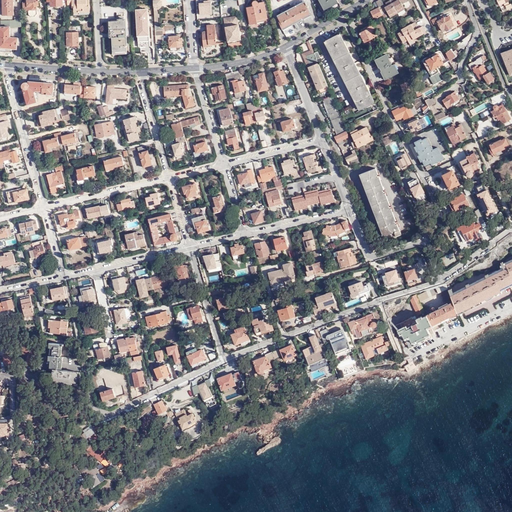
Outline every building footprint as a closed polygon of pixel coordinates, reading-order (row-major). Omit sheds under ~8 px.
[(3,0),(4,5),(4,17),(15,16),(14,0),(3,0)] [(31,0),(32,0),(26,1),(26,3),(24,3),(24,10),(38,10),(37,5),(39,4),(38,0),(31,0)] [(90,0),(86,1),(82,1),(74,1),(74,0),(67,0),(68,6),(72,5),(72,9),(74,8),(75,14),(79,14),(79,11),(90,11),(90,0)] [(153,0),(154,2),(155,24),(159,24),(158,9),(159,9),(159,8),(161,8),(161,1),(161,0),(153,0)] [(201,0),(199,0),(201,15),(212,14),(210,0),(206,0),(207,2),(201,2),(201,0)] [(256,21),(256,19),(266,17),(267,17),(263,0),(257,1),(256,0),(253,0),(253,1),(252,1),(252,2),(253,6),(250,6),(246,7),(250,23),(256,22),(256,21)] [(337,0),(318,0),(327,15),(341,7),(337,0)] [(379,0),(376,2),(379,8),(382,14),(386,11),(388,15),(396,11),(403,7),(402,5),(408,1),(407,0),(390,0),(385,3),(386,4),(384,5),(381,0),(379,0)] [(306,3),(305,1),(296,5),(281,13),(282,15),(279,17),(278,17),(280,22),(279,22),(280,23),(280,24),(282,29),(310,14),(308,11),(309,10),(308,9),(308,7),(306,3)] [(373,20),(383,16),(382,15),(382,14),(379,8),(370,13),(373,20)] [(311,16),(310,14),(282,29),(283,30),(291,26),(311,16)] [(450,27),(449,25),(452,23),(448,14),(441,17),(442,19),(437,21),(436,18),(432,20),(434,24),(435,23),(439,31),(441,29),(444,28),(445,30),(445,31),(450,29),(450,27)] [(228,17),(224,18),(229,46),(242,44),(237,19),(233,20),(234,25),(230,26),(228,17)] [(22,20),(16,21),(2,22),(2,28),(0,28),(0,37),(0,48),(5,48),(5,49),(13,49),(18,49),(18,42),(17,42),(17,38),(11,38),(10,28),(23,27),(22,20)] [(110,34),(112,34),(112,38),(114,38),(115,52),(126,52),(126,47),(128,47),(127,40),(126,40),(125,29),(126,29),(126,20),(118,20),(118,22),(110,23),(110,34)] [(413,39),(426,32),(423,26),(419,28),(419,27),(418,28),(415,22),(401,30),(402,31),(398,33),(403,43),(407,41),(412,38),(413,39)] [(215,25),(207,25),(208,31),(205,32),(203,33),(204,46),(209,46),(209,44),(216,43),(215,34),(216,34),(215,25)] [(372,25),(368,27),(368,26),(359,30),(365,42),(377,36),(372,25)] [(291,26),(283,30),(285,34),(293,30),(291,26)] [(141,28),(138,28),(136,28),(138,51),(149,50),(148,36),(150,35),(149,27),(141,28)] [(79,33),(67,33),(68,46),(79,46),(79,33)] [(180,34),(170,35),(170,41),(169,44),(169,45),(171,47),(171,50),(177,49),(177,47),(183,46),(183,40),(181,40),(180,34)] [(354,72),(349,60),(343,49),(338,37),(329,41),(363,109),(370,105),(365,94),(360,83),(354,72)] [(446,53),(450,61),(451,63),(453,62),(452,59),(455,58),(457,57),(456,56),(454,52),(452,48),(446,53)] [(330,90),(318,60),(315,53),(314,50),(311,51),(303,55),(308,67),(308,68),(310,67),(312,71),(314,76),(315,79),(318,85),(320,90),(321,94),(330,90)] [(511,50),(501,54),(510,77),(511,76),(511,50)] [(386,54),(376,58),(386,79),(398,73),(394,64),(391,64),(386,54)] [(441,71),(452,65),(451,63),(450,61),(445,64),(440,55),(425,62),(432,76),(434,75),(438,82),(444,79),(437,67),(439,66),(441,71)] [(483,65),(483,66),(485,65),(483,63),(485,62),(484,61),(487,59),(484,55),(477,59),(477,60),(473,62),(469,64),(471,68),(477,65),(479,68),(483,65)] [(479,68),(477,65),(471,68),(472,69),(473,71),(475,70),(480,79),(484,76),(489,85),(495,81),(490,72),(488,74),(483,66),(483,65),(479,68)] [(277,67),(273,69),(277,78),(275,79),(279,86),(288,83),(283,70),(280,71),(279,68),(278,69),(277,67)] [(240,76),(239,73),(226,76),(228,82),(232,81),(233,85),(236,98),(243,96),(242,91),(246,90),(244,80),(238,82),(237,80),(241,79),(240,76)] [(255,75),(250,76),(252,83),(257,82),(259,91),(268,89),(264,73),(259,74),(260,77),(256,78),(255,75)] [(410,81),(401,84),(405,96),(414,93),(410,81)] [(30,82),(30,83),(27,82),(26,82),(25,83),(24,83),(24,84),(24,85),(24,86),(24,88),(29,104),(38,102),(35,92),(37,91),(43,92),(43,93),(44,94),(54,95),(55,88),(56,88),(56,84),(39,83),(30,82)] [(223,83),(213,86),(214,93),(216,92),(218,99),(226,97),(223,83)] [(80,97),(81,94),(81,86),(80,86),(73,85),(66,85),(65,94),(79,95),(78,98),(80,98),(80,97)] [(165,97),(182,96),(180,89),(189,89),(188,85),(164,86),(165,97)] [(95,99),(96,87),(81,86),(81,94),(84,95),(84,97),(95,99)] [(126,100),(127,90),(115,89),(108,88),(106,104),(113,104),(113,98),(126,100)] [(189,89),(180,89),(182,96),(186,108),(191,107),(190,105),(194,104),(189,89)] [(447,96),(443,99),(449,108),(453,106),(452,104),(460,99),(455,91),(451,93),(450,92),(449,92),(447,93),(447,95),(447,96)] [(324,100),(339,135),(347,132),(332,96),(324,100)] [(429,97),(425,99),(428,105),(429,107),(430,105),(435,103),(432,97),(431,98),(429,97)] [(399,108),(392,111),(397,120),(403,117),(404,119),(413,116),(408,105),(399,109),(399,108)] [(429,107),(426,110),(423,112),(425,116),(432,110),(430,105),(429,107)] [(491,109),(490,110),(490,111),(496,122),(501,119),(503,124),(511,119),(505,105),(502,107),(502,108),(500,109),(498,105),(491,108),(491,109)] [(105,115),(104,111),(102,107),(102,106),(97,107),(100,117),(105,115)] [(107,106),(102,107),(104,111),(105,115),(105,116),(114,114),(112,110),(108,111),(107,106)] [(53,121),(63,119),(61,112),(60,108),(43,112),(44,113),(39,114),(41,119),(42,125),(47,124),(46,123),(48,122),(49,125),(53,124),(53,121)] [(228,124),(233,123),(229,109),(226,109),(225,110),(225,108),(219,110),(219,111),(223,126),(223,127),(229,126),(228,124)] [(68,110),(61,112),(63,119),(66,118),(67,120),(69,119),(69,117),(68,110)] [(257,113),(256,110),(253,111),(255,119),(256,119),(257,122),(266,120),(264,112),(257,113)] [(255,123),(252,111),(250,111),(243,113),(246,125),(255,123)] [(435,115),(437,120),(446,116),(444,112),(435,115)] [(0,116),(0,137),(7,135),(5,127),(10,126),(8,120),(2,121),(1,117),(0,116)] [(137,116),(124,120),(131,142),(141,139),(139,133),(142,132),(140,126),(139,127),(137,123),(139,122),(137,116)] [(198,117),(180,122),(181,128),(189,125),(190,128),(191,127),(192,129),(195,128),(194,127),(196,126),(200,124),(198,117)] [(420,125),(417,118),(414,120),(409,122),(405,124),(407,129),(410,127),(412,131),(416,129),(417,131),(422,129),(420,125)] [(280,131),(283,130),(291,128),(296,127),(295,123),(294,123),(293,119),(281,122),(281,124),(278,125),(280,131)] [(105,133),(105,136),(115,134),(112,121),(95,125),(97,135),(105,133)] [(184,136),(181,128),(180,122),(171,125),(175,139),(184,136)] [(451,127),(452,128),(447,130),(453,143),(461,139),(461,140),(467,137),(462,126),(456,129),(455,125),(451,127)] [(352,143),(353,145),(353,146),(357,144),(361,142),(362,143),(372,138),(367,128),(359,132),(353,135),(356,142),(352,143)] [(60,145),(64,144),(68,143),(68,142),(72,141),(72,143),(77,141),(76,137),(83,136),(82,131),(71,134),(71,135),(67,136),(66,135),(62,136),(61,132),(55,134),(56,138),(44,141),(47,152),(52,151),(51,148),(60,145)] [(347,131),(347,132),(339,135),(335,137),(338,143),(342,141),(350,137),(347,131)] [(226,135),(228,145),(233,144),(234,150),(239,148),(235,133),(226,135)] [(387,135),(382,138),(386,145),(391,142),(387,135)] [(186,141),(184,136),(175,139),(177,144),(172,145),(176,155),(184,152),(182,147),(184,146),(182,142),(186,141)] [(420,149),(418,149),(425,164),(430,162),(435,160),(436,162),(444,158),(439,147),(434,149),(428,137),(423,139),(422,138),(416,141),(420,149)] [(195,154),(204,151),(208,149),(206,141),(205,141),(204,138),(195,140),(197,144),(194,145),(195,148),(194,148),(195,154)] [(492,155),(496,153),(505,149),(504,147),(509,145),(506,139),(502,141),(501,140),(497,142),(496,142),(490,145),(492,149),(490,150),(492,155)] [(400,140),(392,146),(397,152),(404,146),(400,140)] [(151,160),(147,146),(138,147),(139,152),(141,158),(143,165),(149,163),(149,165),(152,164),(151,160)] [(346,158),(349,165),(361,163),(355,150),(352,152),(353,154),(346,158)] [(0,164),(5,163),(5,161),(13,159),(13,161),(14,165),(20,163),(16,151),(11,152),(9,153),(8,151),(0,152),(0,164)] [(397,157),(394,158),(399,170),(411,164),(406,152),(397,156),(397,157)] [(473,172),(474,172),(480,169),(477,164),(479,163),(474,153),(467,157),(467,158),(460,161),(468,176),(469,177),(470,177),(471,177),(472,176),(473,175),(473,174),(474,173),(473,172)] [(306,161),(304,161),(306,170),(308,170),(309,173),(322,170),(321,166),(319,166),(317,161),(315,162),(313,158),(315,157),(314,154),(305,157),(306,161)] [(115,167),(115,168),(121,167),(120,166),(125,164),(123,156),(104,161),(107,169),(115,167)] [(287,160),(290,171),(296,169),(294,160),(291,161),(290,159),(287,160)] [(284,172),(290,171),(287,160),(284,161),(284,163),(281,164),(284,172)] [(261,171),(262,174),(264,180),(264,181),(265,181),(270,179),(274,178),(277,177),(274,167),(269,168),(268,165),(264,166),(265,170),(261,171)] [(48,175),(53,193),(58,192),(57,187),(58,187),(57,185),(65,183),(62,171),(64,170),(63,166),(56,168),(57,172),(48,175)] [(80,181),(84,180),(86,179),(85,177),(88,177),(96,175),(94,166),(77,170),(77,172),(78,172),(79,179),(80,181)] [(460,183),(452,166),(447,168),(449,172),(443,175),(445,179),(448,184),(450,188),(451,188),(452,189),(456,187),(456,186),(460,183)] [(363,174),(387,236),(395,233),(397,238),(402,236),(377,169),(363,174)] [(253,187),(252,184),(256,183),(252,170),(247,171),(248,173),(238,176),(241,185),(245,184),(246,189),(253,187)] [(385,236),(387,236),(363,174),(361,175),(385,236)] [(274,178),(277,187),(283,186),(280,176),(277,177),(274,178)] [(417,196),(419,201),(426,197),(417,179),(414,180),(408,183),(410,188),(407,189),(409,195),(413,193),(415,196),(416,196),(417,196)] [(196,183),(183,187),(184,192),(186,192),(188,198),(197,195),(196,190),(198,190),(196,183)] [(483,183),(476,186),(480,193),(477,194),(487,215),(497,210),(496,210),(498,209),(498,207),(497,205),(495,206),(487,190),(486,190),(483,183)] [(283,186),(277,187),(268,189),(264,190),(263,191),(264,194),(266,193),(270,206),(282,202),(278,190),(280,190),(284,188),(283,186)] [(9,204),(16,203),(16,201),(14,193),(20,192),(20,191),(19,188),(6,192),(9,204)] [(27,190),(27,189),(20,191),(20,192),(14,193),(16,201),(20,200),(21,202),(30,199),(28,190),(27,190)] [(293,200),(295,209),(299,208),(303,207),(308,206),(307,203),(312,202),(316,201),(320,200),(320,203),(325,201),(330,200),(334,199),(332,190),(330,191),(318,193),(318,191),(305,194),(306,197),(293,200)] [(148,206),(163,203),(161,197),(160,198),(159,193),(146,196),(148,206)] [(463,194),(447,202),(453,213),(470,204),(468,199),(467,200),(463,194)] [(216,207),(214,208),(215,213),(227,209),(222,195),(214,198),(215,201),(216,207)] [(131,198),(121,201),(122,203),(117,204),(119,210),(124,209),(124,210),(133,208),(133,205),(135,204),(135,200),(132,201),(131,198)] [(87,220),(110,214),(108,206),(101,208),(100,206),(87,210),(87,211),(85,212),(87,220)] [(79,210),(74,211),(74,213),(68,215),(68,213),(59,216),(62,225),(67,224),(68,227),(69,227),(69,228),(75,227),(77,224),(76,219),(81,218),(79,210)] [(252,212),(255,223),(265,220),(265,222),(265,223),(271,221),(270,217),(264,219),(262,211),(257,212),(257,211),(252,212)] [(149,219),(153,234),(155,245),(174,241),(175,241),(176,241),(177,240),(178,239),(178,238),(178,236),(178,235),(177,235),(176,235),(172,219),(171,214),(149,219)] [(203,220),(202,216),(195,218),(199,233),(211,229),(210,225),(209,226),(206,219),(203,220)] [(335,228),(333,228),(333,225),(331,225),(329,225),(327,225),(327,227),(325,228),(325,229),(324,234),(333,235),(333,232),(337,231),(338,234),(346,230),(346,228),(350,227),(347,221),(347,220),(335,225),(335,228)] [(482,238),(480,234),(478,230),(481,229),(478,223),(477,224),(475,225),(473,220),(457,228),(460,233),(461,236),(464,242),(468,240),(475,237),(477,240),(482,238)] [(23,229),(24,234),(30,232),(29,230),(38,228),(37,221),(20,225),(22,230),(23,229)] [(0,239),(9,237),(9,236),(8,233),(7,228),(3,229),(3,230),(0,230),(0,239)] [(306,237),(303,238),(304,243),(307,242),(310,251),(316,250),(315,247),(316,247),(314,240),(315,240),(312,231),(305,233),(306,237)] [(128,240),(131,249),(137,247),(137,245),(146,243),(143,234),(138,235),(137,232),(125,234),(127,240),(128,240)] [(88,245),(85,236),(79,238),(73,239),(73,237),(66,239),(68,249),(75,247),(75,249),(82,248),(82,247),(88,245)] [(285,236),(274,239),(277,251),(289,248),(288,241),(286,241),(285,236)] [(40,254),(41,257),(46,256),(42,241),(32,243),(36,255),(40,254)] [(270,256),(268,246),(266,246),(266,245),(265,241),(255,243),(257,254),(258,254),(259,258),(270,256)] [(104,247),(103,243),(98,244),(101,255),(113,252),(112,247),(111,243),(107,244),(108,246),(104,247)] [(234,257),(235,260),(238,259),(237,255),(245,253),(244,248),(247,247),(246,244),(240,246),(239,243),(235,244),(236,246),(234,247),(230,248),(232,256),(233,256),(234,257)] [(352,263),(356,262),(354,255),(353,255),(352,251),(351,247),(338,251),(338,255),(336,256),(338,263),(340,263),(341,267),(352,264),(352,263)] [(213,253),(203,255),(206,270),(217,267),(213,253)] [(8,265),(17,263),(14,254),(5,256),(0,256),(0,265),(4,265),(7,264),(8,265)] [(511,259),(500,265),(502,269),(487,276),(484,278),(468,286),(465,287),(453,294),(454,295),(504,270),(503,266),(511,260),(511,259)] [(450,297),(452,301),(458,313),(459,315),(461,313),(502,293),(501,291),(510,286),(511,285),(511,260),(503,266),(504,270),(454,295),(453,294),(451,290),(448,291),(450,297)] [(188,264),(187,262),(180,264),(181,266),(180,266),(179,266),(178,266),(177,266),(176,266),(176,267),(176,268),(176,269),(178,271),(180,281),(185,280),(184,278),(189,276),(186,264),(188,264)] [(322,272),(321,268),(322,268),(321,262),(305,266),(308,276),(322,272)] [(283,270),(269,273),(272,284),(271,284),(272,287),(285,284),(284,281),(295,278),(291,263),(281,265),(283,270)] [(406,271),(405,271),(409,283),(416,281),(414,275),(417,274),(414,264),(409,266),(409,267),(406,268),(406,271)] [(250,275),(256,273),(255,266),(248,267),(250,275)] [(153,267),(149,268),(151,276),(154,289),(168,286),(166,277),(158,279),(157,274),(155,274),(153,267)] [(386,273),(386,275),(383,276),(386,286),(399,283),(400,282),(400,281),(397,270),(386,273)] [(127,289),(127,288),(116,290),(113,279),(120,278),(119,275),(112,277),(115,292),(127,289)] [(140,292),(154,289),(151,276),(145,277),(145,279),(142,280),(143,282),(138,283),(140,292)] [(127,288),(124,277),(120,278),(113,279),(116,290),(127,288)] [(358,294),(358,296),(362,295),(361,293),(365,291),(362,281),(349,286),(351,292),(351,293),(350,294),(350,295),(350,296),(351,297),(352,298),(353,298),(354,298),(355,297),(356,297),(356,296),(356,295),(358,294)] [(445,300),(450,297),(448,291),(445,283),(437,287),(437,286),(435,287),(434,286),(426,290),(429,296),(440,291),(445,300)] [(61,299),(63,298),(68,297),(66,286),(52,289),(54,300),(61,299)] [(79,303),(89,301),(95,299),(95,296),(96,296),(95,289),(94,289),(91,286),(83,288),(80,291),(81,295),(78,296),(79,303)] [(420,301),(429,296),(426,290),(423,292),(423,291),(417,294),(420,301)] [(322,307),(332,304),(333,306),(333,307),(337,306),(331,291),(315,297),(317,303),(312,305),(316,315),(324,312),(323,310),(322,307)] [(416,295),(409,298),(417,314),(424,310),(416,295)] [(14,309),(12,298),(7,299),(7,301),(2,302),(4,311),(14,309)] [(219,305),(219,307),(220,310),(229,307),(228,303),(227,301),(227,298),(217,301),(219,305)] [(29,313),(33,312),(31,299),(21,301),(24,317),(29,316),(29,313)] [(452,301),(446,303),(440,306),(435,309),(442,321),(458,313),(452,301)] [(290,304),(289,304),(288,304),(287,305),(287,306),(287,307),(287,308),(278,310),(281,321),(296,317),(293,306),(293,305),(292,304),(291,304),(290,304)] [(203,317),(201,309),(199,305),(185,309),(189,320),(194,319),(196,323),(203,321),(202,317),(203,317)] [(125,309),(115,310),(118,325),(128,323),(125,309)] [(442,321),(435,309),(425,314),(432,326),(433,325),(442,321)] [(146,316),(149,327),(170,322),(169,320),(171,319),(170,316),(168,316),(167,311),(162,312),(162,313),(146,316)] [(443,323),(459,315),(458,313),(442,321),(443,323)] [(428,328),(432,326),(425,314),(422,316),(421,315),(414,318),(413,315),(395,324),(401,335),(403,334),(410,349),(415,346),(413,343),(431,334),(428,328)] [(304,323),(312,321),(310,315),(302,318),(304,323)] [(266,329),(267,331),(274,330),(271,320),(265,322),(263,316),(252,320),(256,333),(266,329)] [(354,320),(349,322),(351,330),(353,329),(354,333),(356,333),(357,338),(363,336),(362,334),(369,331),(372,330),(371,326),(372,325),(373,326),(374,326),(375,325),(376,325),(376,324),(376,323),(376,322),(375,321),(374,321),(372,316),(356,322),(356,321),(354,320)] [(47,333),(67,335),(68,322),(64,321),(64,320),(61,320),(61,321),(60,321),(51,320),(51,328),(47,328),(47,333)] [(85,329),(82,330),(83,334),(86,333),(86,334),(99,332),(98,328),(96,328),(94,322),(84,325),(85,329)] [(247,331),(248,331),(246,325),(236,329),(237,331),(231,332),(236,344),(241,342),(243,346),(245,346),(245,344),(251,342),(247,331)] [(322,337),(322,338),(326,336),(327,338),(328,339),(329,339),(330,339),(334,349),(348,343),(344,331),(340,333),(339,331),(330,335),(329,334),(327,330),(320,333),(322,337)] [(385,338),(382,332),(375,335),(377,339),(362,347),(365,355),(360,357),(365,367),(371,366),(368,359),(389,350),(385,340),(383,341),(383,339),(385,338)] [(415,346),(433,338),(431,334),(413,343),(415,346)] [(138,340),(138,338),(134,339),(133,335),(129,336),(130,337),(127,338),(128,344),(129,344),(130,350),(130,351),(131,357),(139,355),(139,351),(138,346),(141,346),(140,340),(138,340)] [(315,351),(310,353),(308,347),(303,350),(309,365),(325,358),(324,354),(315,335),(310,337),(315,351)] [(117,338),(113,339),(115,348),(119,347),(121,353),(130,351),(130,350),(129,344),(128,344),(127,338),(118,340),(117,338)] [(52,379),(76,383),(78,372),(62,370),(63,357),(61,356),(63,345),(64,345),(64,344),(53,342),(53,346),(52,346),(51,347),(50,355),(52,355),(50,368),(53,369),(52,379)] [(104,343),(95,344),(98,359),(111,356),(109,347),(105,347),(104,343)] [(350,348),(348,343),(334,349),(336,354),(350,348)] [(176,363),(181,362),(180,359),(177,345),(167,347),(169,354),(173,353),(175,361),(176,363)] [(292,345),(278,350),(281,356),(283,355),(285,359),(288,358),(289,358),(290,358),(291,358),(292,358),(292,357),(292,356),(296,355),(292,345)] [(31,347),(30,349),(25,347),(23,346),(21,352),(24,353),(28,354),(28,356),(25,365),(25,366),(31,367),(34,360),(37,349),(31,347)] [(186,352),(187,355),(191,365),(206,358),(202,349),(196,352),(194,348),(186,352)] [(157,361),(165,358),(162,349),(154,351),(157,361)] [(263,355),(254,358),(254,360),(253,361),(258,374),(271,369),(266,356),(264,356),(263,355)] [(325,358),(309,365),(310,367),(326,360),(325,358)] [(412,361),(404,366),(408,372),(416,367),(412,361)] [(157,378),(169,374),(165,364),(153,369),(157,378)] [(324,369),(312,373),(314,379),(326,375),(324,369)] [(136,387),(145,385),(142,371),(133,373),(136,387)] [(223,390),(236,384),(234,379),(231,373),(223,376),(223,375),(217,377),(223,390)] [(210,379),(197,383),(203,400),(212,396),(209,386),(212,385),(210,379)] [(173,392),(177,403),(195,397),(194,394),(199,393),(196,384),(173,392)] [(102,399),(108,397),(109,399),(115,397),(115,396),(119,394),(117,389),(113,390),(113,389),(100,393),(102,399)] [(166,410),(167,410),(167,409),(165,405),(162,400),(154,404),(157,409),(152,411),(154,416),(159,414),(166,410)] [(186,426),(193,423),(196,421),(192,414),(190,415),(189,413),(186,414),(184,409),(175,414),(183,428),(186,426)] [(9,422),(0,422),(0,435),(9,436),(9,422)] [(93,427),(79,436),(83,441),(96,432),(93,427)] [(37,429),(29,431),(29,432),(27,433),(28,437),(32,435),(31,434),(34,433),(35,434),(38,433),(38,431),(38,430),(37,429)] [(92,460),(79,468),(87,480),(99,472),(92,460)]
